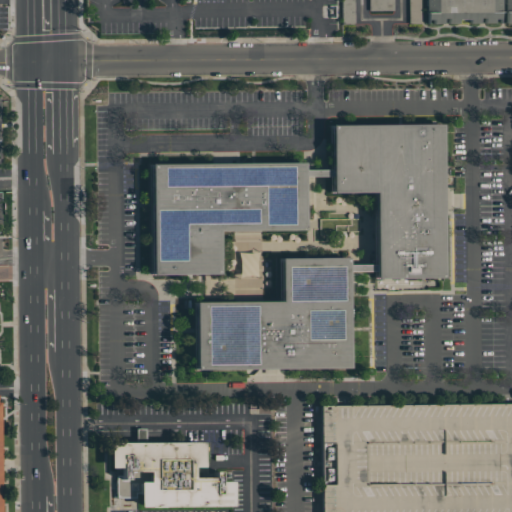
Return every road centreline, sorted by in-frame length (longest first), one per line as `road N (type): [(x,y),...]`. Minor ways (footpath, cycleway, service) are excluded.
road 1 (residential): [(0,66),(511,60)]
road 2 (primary): [(33,261),(34,495)]
road 3 (primary): [(69,511),(69,351)]
road 4 (primary): [(31,66),(32,210)]
